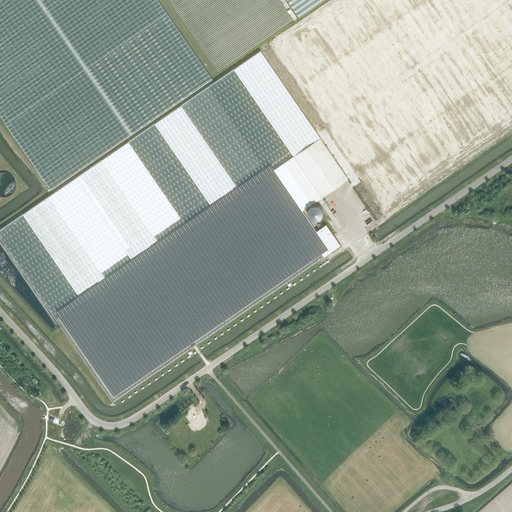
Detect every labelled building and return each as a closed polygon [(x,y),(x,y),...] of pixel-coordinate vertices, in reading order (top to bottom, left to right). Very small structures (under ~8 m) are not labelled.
[(212,79),(167,13),(157,0),(0,0),(0,115),(6,124),(51,190),(212,79)] [(286,0),(296,16),(322,0),(286,0)] [(214,83),(0,229),(0,237),(113,402),(330,252),(316,231),(302,210),(317,200),(321,197),(348,179),(317,134),(260,51),(214,82),(214,83)] [(310,206),(310,207),(309,208),(309,209),(308,209),(308,210),(308,211),(308,212),(308,213),(308,214),(309,215),(310,216),(310,217),(311,217),(312,218),(313,219),(314,219),(315,219),(316,219),(317,219),(318,219),(318,218),(319,218),(320,217),(321,216),(321,215),(322,214),(322,213),(322,212),(322,211),(322,210),(322,209),(321,208),(321,207),(320,207),(320,206),(319,206),(318,205),(317,205),(316,205),(315,205),(314,205),(313,205),(312,205),(311,206),(310,206)] [(326,224),(316,231),(330,252),(340,245),(326,224)] [(180,422),(191,434),(197,429),(187,417),(180,422)]
